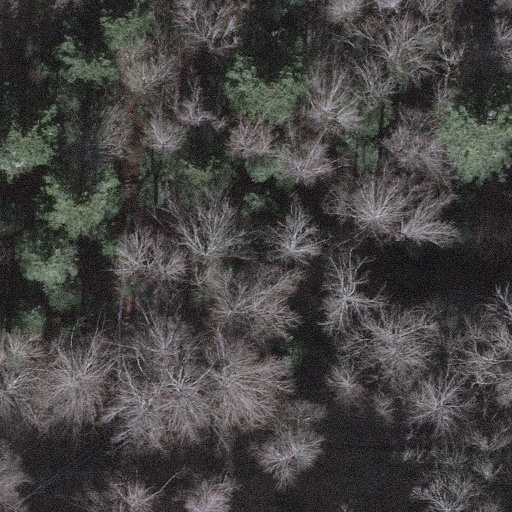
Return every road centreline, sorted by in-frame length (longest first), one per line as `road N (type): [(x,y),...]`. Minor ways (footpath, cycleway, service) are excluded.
road 1 (track): [(0,505),(166,423),(511,433)]
road 2 (track): [(0,427),(143,434)]
